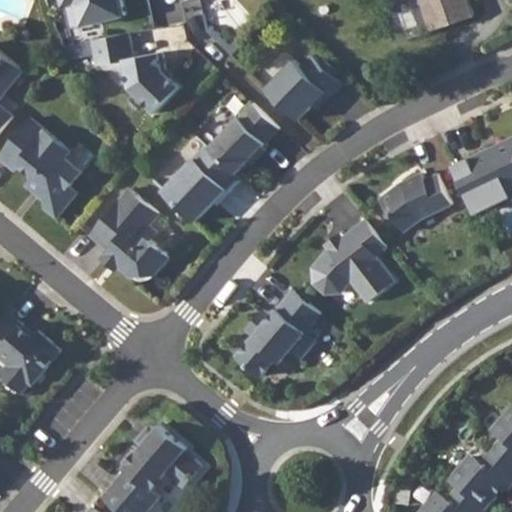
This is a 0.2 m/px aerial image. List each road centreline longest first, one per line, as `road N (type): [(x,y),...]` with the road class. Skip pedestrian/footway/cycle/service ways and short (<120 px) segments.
road 1 (residential): [(150,354),(298,188),(373,131),(511,70)]
road 2 (residential): [(339,445),(416,369),(511,304)]
road 3 (residential): [(150,354),(0,231)]
road 4 (residential): [(45,482),(150,354)]
road 5 (residential): [(267,453),(150,354)]
